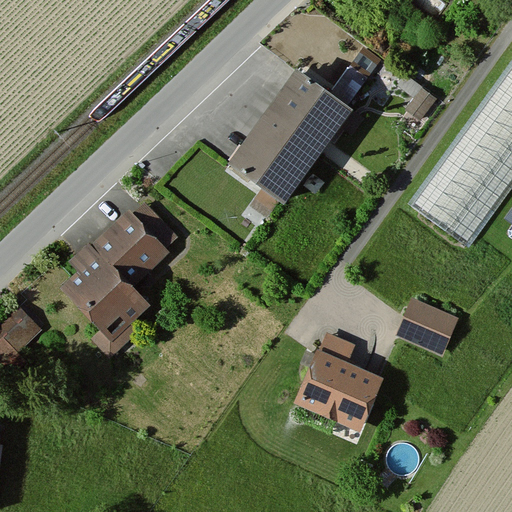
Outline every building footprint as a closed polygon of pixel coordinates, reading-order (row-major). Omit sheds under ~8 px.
[(360,115),(297,72),(234,164),(264,184),(253,201),(269,212),(278,198),(288,205),(343,125),(350,130),(360,115)] [(511,179),(511,76),(416,210),(465,245),(511,179)] [(437,103),(423,93),(409,112),(423,122),(437,103)] [(166,251),(131,211),(71,262),(82,275),(70,285),(105,325),(95,333),(110,350),(133,330),(127,323),(148,305),(129,283),(166,251)] [(456,319),(412,298),(396,332),(440,352),(456,319)] [(0,360),(44,327),(23,299),(0,316),(0,360)] [(382,381),(320,353),(298,401),(360,429),(382,381)]
